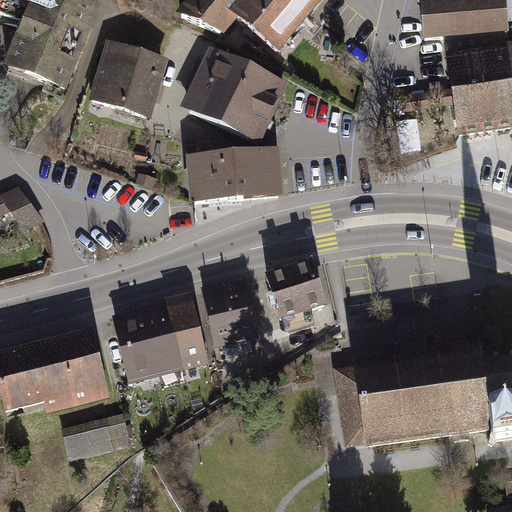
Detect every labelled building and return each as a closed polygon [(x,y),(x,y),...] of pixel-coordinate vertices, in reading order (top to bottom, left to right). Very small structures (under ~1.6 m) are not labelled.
[(0,0),(0,17),(24,27),(7,70),(69,94),(97,11),(68,0),(0,0)] [(276,55),(302,23),(274,0),(195,0),(178,22),(223,45),(239,26),(276,55)] [(274,0),(302,23),(321,0),(274,0)] [(424,0),(423,3),(425,49),(445,46),(448,70),(510,60),(508,51),(507,42),(511,42),(508,0),(424,0)] [(152,128),(169,65),(109,48),(91,111),(152,128)] [(292,91),(215,54),(188,111),(265,147),(292,91)] [(497,141),(511,138),(511,75),(510,60),(448,70),(458,146),(497,141)] [(184,150),(187,187),(236,183),(235,161),(207,162),(206,148),(184,150)] [(277,158),(235,161),(236,183),(187,187),(188,209),(280,203),(277,158)] [(26,239),(44,228),(21,189),(0,201),(0,223),(13,216),(26,239)] [(317,267),(268,282),(282,326),(330,311),(317,267)] [(247,284),(225,289),(238,350),(260,345),(247,284)] [(216,355),(238,350),(225,289),(202,294),(216,355)] [(166,304),(167,307),(183,376),(209,370),(192,298),(166,304)] [(132,389),(183,376),(167,307),(115,320),(132,389)] [(99,334),(0,357),(0,386),(8,418),(50,408),(53,418),(115,403),(99,334)] [(347,451),(492,431),(493,437),(487,444),(492,448),(496,441),(511,439),(511,354),(511,360),(499,361),(498,355),(495,355),(495,361),(479,363),(476,348),(344,368),(336,369),(347,451)] [(125,418),(64,434),(73,464),(134,448),(125,418)]
